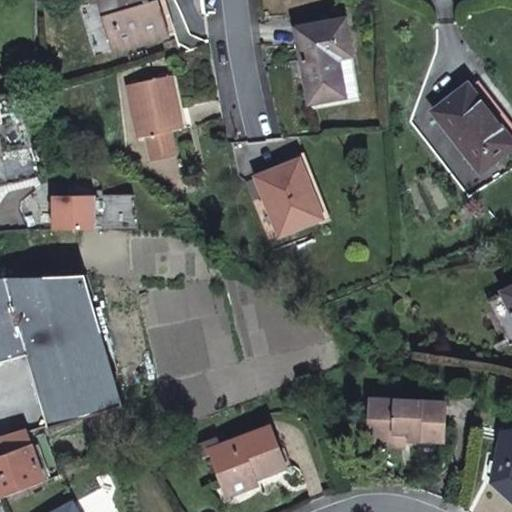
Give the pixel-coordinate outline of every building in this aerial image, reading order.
[(98,0),(115,52),(171,35),(163,7),(156,9),(153,1),(152,0),(98,0)] [(156,0),(153,1),(156,9),(163,7),(160,0),(156,0)] [(298,28),(311,103),(347,96),(340,57),(353,55),(347,19),(298,28)] [(360,93),(353,55),(340,57),(347,96),(360,93)] [(31,139),(23,85),(0,69),(0,139),(1,145),(31,139)] [(129,85),(140,138),(148,136),(172,131),(183,129),(172,76),(129,85)] [(435,113),(482,174),(511,150),(511,140),(470,86),(435,113)] [(152,159),(177,154),(172,131),(148,136),(152,159)] [(266,197),(281,235),(321,219),(306,182),(308,180),(301,161),(258,177),(266,197)] [(323,218),(308,180),(306,182),(321,219),(323,218)] [(90,184),(47,186),(49,220),(92,218),(90,184)] [(84,267),(0,272),(0,278),(14,278),(86,273),(84,267)] [(86,273),(14,278),(58,410),(60,415),(124,393),(86,273)] [(0,278),(0,356),(29,348),(49,414),(58,410),(14,278),(0,278)] [(511,288),(504,292),(504,293),(488,301),(504,335),(511,331),(511,288)] [(368,393),(365,432),(402,435),(439,439),(443,400),(368,393)] [(253,468),(256,475),(288,461),(271,418),(209,444),(224,479),(253,468)] [(0,450),(0,488),(3,495),(49,475),(28,422),(1,433),(6,448),(0,450)] [(511,434),(495,430),(485,479),(511,503),(511,434)] [(402,435),(365,432),(364,440),(401,444),(402,435)] [(257,479),(256,475),(253,468),(224,479),(228,491),(257,479)] [(85,511),(77,495),(47,511),(85,511)]
